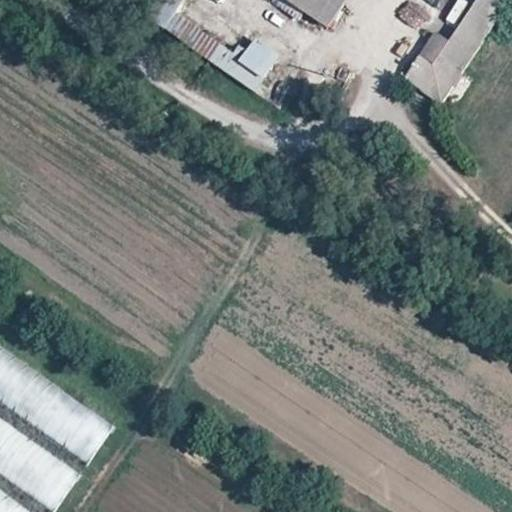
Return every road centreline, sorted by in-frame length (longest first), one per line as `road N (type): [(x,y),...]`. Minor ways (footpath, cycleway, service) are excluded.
road 1 (residential): [(385,90),(332,125),(265,138),(56,0)]
road 2 (track): [(363,101),(425,142),(511,239)]
